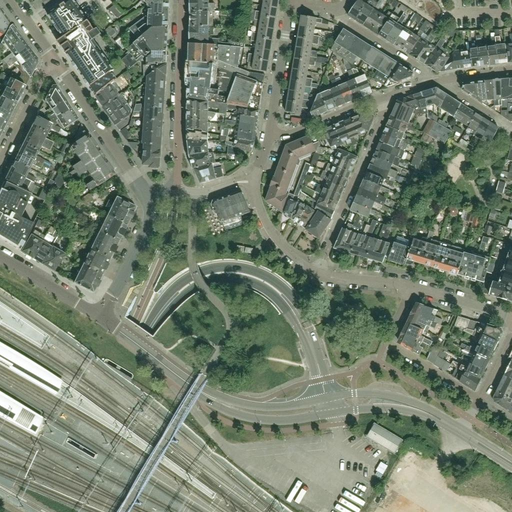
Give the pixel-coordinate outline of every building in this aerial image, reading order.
[(69,0),(65,3),(60,6),(48,15),(48,16),(51,20),(52,21),(55,26),(55,27),(59,32),(63,38),(57,42),(61,47),(61,48),(62,49),(62,48),(65,53),(66,54),(73,64),(77,70),(85,81),(89,88),(89,87),(90,88),(95,96),(114,81),(116,79),(111,72),(114,70),(89,34),(95,30),(92,26),(92,25),(89,21),(88,20),(88,21),(73,0),(69,0)] [(208,5),(208,0),(189,0),(190,12),(213,12),(214,12),(214,5),(208,5)] [(278,8),(279,0),(258,0),(258,1),(254,1),(254,5),(263,6),(278,8)] [(357,0),(348,15),(355,20),(366,4),(362,1),(363,0),(357,0)] [(385,0),(380,0),(378,4),(377,3),(363,25),(371,30),(381,14),(377,12),(385,0)] [(390,6),(395,9),(399,4),(394,0),(390,6)] [(363,25),(377,3),(374,1),(370,7),(366,4),(355,20),(363,25)] [(169,15),(169,4),(162,5),(162,3),(156,4),(155,3),(153,5),(153,6),(152,6),(151,6),(148,6),(147,11),(146,11),(145,17),(145,18),(149,18),(169,15)] [(123,16),(127,13),(125,10),(121,13),(115,5),(110,9),(118,19),(122,15),(123,16)] [(276,19),(278,8),(263,6),(262,12),(256,12),(255,16),(276,19)] [(393,45),(403,29),(400,27),(406,17),(410,20),(414,13),(406,8),(403,12),(400,18),(399,18),(386,40),(393,45)] [(0,34),(2,36),(9,22),(0,10),(0,34)] [(190,26),(213,27),(213,12),(190,12),(190,26)] [(378,35),(391,14),(388,12),(385,17),(383,16),(381,14),(371,30),(378,35)] [(419,24),(422,19),(414,13),(410,20),(404,29),(403,29),(393,45),(401,50),(411,34),(407,31),(414,21),(418,24),(419,24)] [(396,18),(391,15),(392,14),(391,14),(378,35),(386,40),(399,18),(397,16),(396,18)] [(129,29),(138,39),(142,36),(151,29),(168,27),(169,22),(168,21),(169,15),(149,18),(145,18),(145,17),(129,29)] [(274,30),(276,19),(255,16),(251,15),(250,21),(255,22),(255,20),(260,21),(259,27),(274,30)] [(322,19),(316,18),(301,16),(300,27),(314,29),(315,23),(328,25),(329,21),(322,20),(322,19)] [(424,33),(423,32),(421,35),(409,55),(416,59),(436,28),(429,24),(428,27),(432,30),(430,33),(430,32),(427,36),(424,40),(422,39),(425,35),(423,34),(424,33)] [(21,39),(11,25),(8,28),(1,41),(7,49),(21,39)] [(213,35),(213,27),(190,26),(189,26),(189,41),(208,42),(208,35),(213,35)] [(142,36),(138,39),(127,49),(130,54),(150,40),(167,40),(168,27),(151,29),(142,36)] [(272,40),(274,30),(259,27),(258,34),(253,33),(252,37),(272,40)] [(313,35),(314,29),(300,27),(298,38),(319,41),(319,37),(313,36),(313,35)] [(424,64),(435,47),(430,44),(435,36),(433,35),(437,29),(436,28),(416,59),(424,64)] [(108,34),(111,38),(117,33),(113,29),(108,34)] [(358,39),(344,30),(330,51),(344,60),(358,39)] [(494,33),(499,64),(508,63),(505,44),(500,45),(499,30),(494,30),(494,33)] [(421,35),(423,32),(420,31),(416,37),(411,34),(401,50),(409,55),(421,35)] [(480,66),(477,42),(472,42),(470,31),(467,31),(468,43),(469,49),(468,49),(469,52),(471,67),(480,66)] [(491,38),(492,45),(487,46),(489,65),(499,64),(494,33),(491,34),(491,38)] [(489,65),(487,46),(481,47),(480,36),(477,36),(477,39),(477,41),(477,42),(480,66),(489,65)] [(271,51),(272,40),(252,37),(251,41),(257,42),(256,49),(271,51)] [(318,45),(319,41),(298,38),(296,48),(311,51),(312,44),(318,45)] [(443,52),(444,49),(441,48),(446,41),(441,38),(439,42),(438,41),(435,47),(424,64),(431,69),(443,52)] [(0,67),(6,63),(27,47),(21,39),(7,49),(10,54),(2,60),(3,60),(0,62),(0,67)] [(220,43),(220,39),(211,39),(210,45),(220,46),(232,47),(241,48),(244,48),(245,44),(232,43),(232,44),(220,43)] [(353,60),(365,43),(358,39),(344,60),(348,63),(351,65),(354,61),(353,60)] [(167,53),(167,40),(150,40),(130,54),(129,54),(122,60),(122,61),(129,70),(138,63),(146,56),(150,52),(167,53)] [(362,62),(372,48),(365,43),(353,60),(354,61),(357,63),(360,59),(362,60),(361,61),(362,62)] [(238,68),(241,48),(232,47),(220,46),(210,45),(189,44),(189,55),(201,56),(204,57),(238,68)] [(19,66),(33,55),(27,47),(6,63),(9,67),(16,61),(19,66)] [(317,52),(311,51),(296,48),(294,59),(315,62),(321,63),(321,60),(322,60),(322,59),(316,58),(317,52)] [(413,78),(414,74),(372,48),(362,62),(364,63),(365,62),(376,69),(375,70),(376,71),(372,78),(376,81),(384,85),(387,87),(413,78)] [(431,69),(436,72),(441,72),(453,53),(446,48),(445,50),(444,49),(443,52),(431,69)] [(269,62),(271,51),(256,49),(255,55),(249,54),(248,58),(269,62)] [(441,72),(462,69),(459,50),(455,51),(454,52),(453,52),(453,53),(441,72)] [(471,67),(469,52),(463,52),(463,50),(462,50),(459,50),(462,69),(471,67)] [(143,66),(144,74),(144,76),(146,76),(146,78),(147,77),(152,74),(151,66),(166,63),(167,53),(150,52),(146,56),(146,66),(143,66)] [(25,86),(36,63),(36,59),(33,55),(19,66),(16,68),(20,74),(16,82),(25,86)] [(238,68),(204,57),(201,56),(189,55),(189,62),(201,63),(237,75),(238,75),(247,78),(249,72),(238,68)] [(267,73),(269,62),(248,58),(247,63),(253,64),(252,70),(267,73)] [(315,66),(315,62),(294,59),(293,70),(307,72),(308,66),(315,66)] [(237,75),(201,63),(189,62),(188,72),(215,74),(217,78),(226,80),(234,83),(237,75)] [(165,76),(165,75),(166,75),(166,66),(166,63),(151,66),(152,74),(147,77),(147,84),(165,86),(165,81),(165,80),(166,77),(165,76)] [(360,77),(357,70),(355,71),(354,69),(351,70),(363,97),(372,93),(365,76),(360,77)] [(306,79),(307,72),(293,70),(291,80),(312,84),(312,79),(306,79)] [(354,100),(363,97),(351,70),(348,72),(351,81),(347,83),(354,100)] [(128,71),(123,74),(127,80),(132,77),(128,71)] [(234,83),(226,80),(217,78),(215,74),(188,72),(188,83),(188,86),(188,85),(188,87),(219,91),(230,93),(234,83)] [(25,86),(16,82),(1,74),(0,75),(0,78),(1,79),(0,81),(0,85),(20,96),(25,86)] [(259,110),(263,84),(247,78),(238,75),(229,98),(219,96),(219,91),(188,87),(188,89),(188,98),(215,103),(228,105),(232,105),(235,106),(259,110)] [(345,104),(335,80),(335,79),(333,75),(329,76),(331,81),(334,88),(329,90),(336,108),(345,104)] [(354,100),(347,83),(342,85),(339,78),(335,79),(335,80),(345,104),(354,100)] [(510,79),(501,80),(502,100),(508,100),(508,99),(511,99),(511,79),(509,80),(510,79)] [(311,88),(312,84),(291,80),(289,91),(304,93),(305,87),(311,88)] [(502,100),(501,80),(493,81),(494,101),(494,106),(495,106),(502,106),(502,100)] [(118,97),(123,94),(123,93),(122,94),(118,89),(115,84),(114,83),(115,82),(114,81),(95,96),(103,107),(118,97)] [(494,101),(493,81),(492,82),(484,82),(487,101),(494,101)] [(487,101),(484,82),(476,83),(479,102),(487,107),(488,107),(487,101)] [(479,102),(476,83),(463,84),(462,91),(479,102)] [(165,92),(164,90),(165,86),(147,84),(145,84),(144,89),(146,89),(146,97),(164,98),(164,97),(165,95),(165,92)] [(20,96),(0,85),(0,96),(15,104),(20,96)] [(64,99),(55,86),(51,86),(44,100),(50,108),(64,99)] [(336,108),(329,90),(328,89),(325,90),(325,92),(320,94),(328,112),(336,108)] [(434,105),(438,90),(436,89),(420,94),(422,101),(425,100),(427,107),(434,105)] [(439,109),(446,95),(438,90),(434,105),(438,108),(439,109)] [(303,100),(304,93),(289,91),(287,102),(308,105),(308,101),(303,100)] [(328,112),(320,94),(317,95),(313,106),(311,113),(311,115),(313,119),(328,112)] [(427,107),(425,100),(422,101),(420,94),(406,98),(419,110),(422,112),(422,114),(423,115),(427,114),(428,113),(426,108),(427,107)] [(446,113),(453,100),(446,95),(439,109),(441,110),(446,113)] [(15,104),(0,96),(0,108),(11,113),(15,104)] [(110,117),(125,106),(124,106),(118,97),(103,107),(106,111),(106,113),(108,115),(109,116),(110,117)] [(163,103),(164,103),(164,99),(164,98),(146,97),(146,102),(143,102),(143,108),(163,110),(163,103)] [(227,109),(228,105),(215,103),(188,98),(187,99),(187,101),(187,109),(208,112),(208,108),(219,110),(219,114),(227,115),(227,109)] [(419,116),(423,115),(422,114),(422,112),(419,110),(406,98),(404,99),(397,101),(390,119),(414,129),(414,128),(411,127),(412,124),(409,123),(413,113),(419,116)] [(48,123),(70,108),(64,99),(50,108),(53,113),(46,118),(42,114),(37,117),(43,120),(48,123)] [(453,117),(461,104),(453,100),(446,113),(450,116),(453,117)] [(300,115),(301,108),(307,109),(308,105),(287,102),(285,112),(300,115)] [(130,116),(131,113),(132,110),(127,104),(124,106),(125,106),(110,117),(110,119),(112,121),(113,122),(116,126),(128,117),(130,116)] [(458,121),(457,123),(459,124),(468,109),(461,104),(453,117),(458,121)] [(258,118),(259,110),(235,106),(232,105),(228,105),(227,109),(232,110),(235,110),(237,110),(236,112),(234,112),(234,114),(234,115),(238,115),(258,118)] [(11,113),(0,108),(0,119),(6,122),(11,113)] [(42,114),(45,111),(43,108),(39,111),(37,115),(36,117),(37,117),(42,114)] [(63,129),(77,120),(70,108),(48,123),(53,126),(56,124),(55,121),(57,120),(63,129)] [(163,116),(163,114),(163,110),(143,108),(143,113),(145,113),(144,120),(162,121),(162,120),(163,119),(163,116)] [(214,119),(215,113),(210,112),(208,112),(187,109),(187,120),(188,120),(208,122),(209,118),(208,118),(214,119)] [(468,109),(459,124),(463,126),(464,125),(467,127),(476,114),(468,109)] [(369,131),(373,121),(374,117),(369,111),(361,115),(362,116),(360,117),(359,115),(352,118),(359,136),(369,131)] [(476,114),(467,127),(469,127),(466,132),(472,136),(483,119),(476,114)] [(257,126),(258,118),(238,115),(237,118),(233,117),(232,121),(232,122),(257,126)] [(60,129),(53,126),(48,123),(43,120),(37,117),(36,117),(31,126),(47,133),(49,129),(58,134),(58,133),(66,137),(68,134),(63,132),(60,129)] [(359,136),(352,118),(342,122),(351,143),(352,146),(356,145),(355,141),(353,138),(357,137),(358,140),(359,140),(360,139),(359,136)] [(414,129),(390,119),(386,126),(406,135),(407,132),(405,132),(406,129),(413,131),(414,129)] [(480,140),(491,123),(483,119),(472,136),(473,137),(474,136),(480,140)] [(162,128),(162,127),(163,123),(162,122),(162,121),(144,120),(144,127),(142,126),(141,132),(161,133),(162,128)] [(188,120),(187,130),(208,134),(209,128),(211,128),(211,124),(210,123),(210,122),(208,122),(188,120)] [(255,134),(257,126),(232,122),(232,121),(226,120),(225,124),(235,126),(235,125),(236,125),(236,130),(255,134)] [(426,136),(431,138),(444,145),(451,131),(446,128),(441,126),(437,124),(437,123),(432,121),(429,120),(422,134),(426,136)] [(351,143),(342,122),(333,126),(341,146),(343,145),(342,143),(345,141),(347,145),(350,143),(351,143)] [(486,153),(498,128),(491,123),(480,140),(481,141),(482,139),(485,141),(480,150),(486,153)] [(44,138),(47,133),(31,126),(27,135),(51,147),(53,143),(44,138)] [(325,129),(326,132),(324,132),(332,150),(336,150),(335,146),(338,145),(339,147),(341,146),(333,126),(325,129)] [(405,140),(407,135),(406,135),(386,126),(383,134),(408,145),(410,146),(412,141),(407,139),(407,140),(405,140)] [(208,138),(208,134),(187,130),(188,141),(207,142),(207,141),(208,142),(208,138)] [(254,142),(255,134),(236,130),(235,139),(236,139),(254,142)] [(95,145),(91,139),(90,139),(88,135),(86,137),(83,132),(75,137),(78,142),(69,148),(76,158),(95,146),(95,145)] [(161,140),(161,139),(161,133),(141,132),(141,137),(143,137),(143,145),(145,145),(160,145),(161,144),(161,143),(161,140)] [(408,145),(383,134),(380,142),(405,153),(407,148),(408,145)] [(51,147),(27,135),(22,144),(38,151),(40,147),(49,151),(51,147)] [(296,175),(300,165),(301,162),(300,161),(311,156),(310,154),(315,151),(309,136),(301,140),(293,143),(286,146),(285,150),(282,158),(278,168),(275,177),(274,177),(273,177),(270,186),(271,186),(265,201),(274,207),(282,213),(284,208),(288,196),(289,194),(290,194),(293,184),(296,175)] [(251,152),(254,142),(236,139),(234,144),(229,142),(228,142),(229,138),(227,138),(226,142),(225,143),(225,144),(230,145),(251,152)] [(208,153),(207,142),(188,141),(190,156),(191,159),(208,153)] [(405,153),(380,142),(377,150),(402,160),(405,153)] [(35,156),(38,151),(22,144),(18,153),(42,165),(44,161),(35,157),(35,156)] [(159,167),(160,152),(161,151),(161,147),(160,146),(160,145),(145,145),(144,157),(142,159),(142,163),(144,166),(150,166),(150,167),(151,169),(156,169),(158,168),(158,167),(159,167)] [(74,172),(101,154),(99,152),(95,146),(76,158),(79,162),(71,168),(73,170),(67,173),(68,176),(74,172)] [(418,158),(422,160),(425,152),(421,150),(420,150),(417,149),(415,156),(414,156),(418,158)] [(354,166),(357,158),(338,150),(335,157),(337,158),(336,158),(354,166)] [(404,164),(405,162),(402,160),(377,150),(373,157),(392,165),(398,167),(400,163),(402,164),(404,164)] [(42,165),(18,153),(14,161),(29,169),(31,164),(40,169),(42,165)] [(216,164),(214,158),(210,159),(209,153),(208,153),(191,159),(193,169),(194,169),(212,165),(216,164)] [(88,176),(107,164),(102,158),(103,157),(101,154),(74,172),(68,176),(69,177),(75,173),(77,176),(85,171),(88,176)] [(419,168),(422,160),(418,158),(414,156),(411,164),(415,166),(419,168)] [(351,173),(354,166),(336,158),(337,158),(335,157),(332,163),(331,165),(333,166),(351,173)] [(391,167),(392,165),(373,157),(370,164),(396,175),(397,173),(390,170),(391,167)] [(26,174),(29,169),(14,161),(9,170),(33,182),(35,179),(26,174)] [(224,177),(222,169),(220,163),(216,164),(212,165),(194,169),(200,184),(216,180),(216,179),(224,177)] [(300,192),(303,186),(305,179),(307,174),(310,167),(310,165),(306,163),(297,188),(294,196),(298,197),(300,194),(300,193),(300,192)] [(88,191),(114,175),(113,174),(111,170),(107,164),(88,176),(92,181),(85,186),(87,190),(88,191)] [(396,175),(370,164),(367,173),(385,180),(387,176),(395,179),(396,175)] [(347,181),(351,173),(333,166),(331,165),(328,173),(330,174),(347,181)] [(33,182),(9,170),(4,180),(19,187),(22,182),(31,186),(33,182)] [(49,191),(56,195),(64,179),(58,171),(49,191)] [(327,182),(344,189),(347,181),(330,174),(328,173),(325,172),(323,171),(320,177),(325,179),(325,181),(327,182)] [(393,184),(385,180),(367,173),(364,180),(381,188),(383,184),(388,186),(391,187),(393,184)] [(414,183),(416,175),(414,175),(412,174),(411,178),(410,181),(407,180),(413,183),(414,183)] [(389,191),(381,188),(364,180),(360,188),(378,195),(379,191),(388,195),(389,191)] [(410,191),(413,183),(407,180),(404,188),(405,189),(410,191)] [(19,251),(30,229),(33,224),(19,217),(31,194),(4,182),(0,189),(0,239),(5,242),(15,248),(16,249),(19,251)] [(341,197),(344,189),(327,182),(324,187),(319,185),(318,186),(318,187),(341,197)] [(341,197),(318,187),(317,190),(315,194),(338,204),(341,197)] [(385,198),(378,195),(360,188),(357,196),(374,203),(376,199),(385,203),(387,199),(385,198)] [(407,199),(410,191),(405,189),(402,196),(407,199)] [(136,207),(135,207),(135,206),(134,206),(124,190),(116,198),(107,215),(127,225),(130,219),(133,214),(132,214),(136,207)] [(250,212),(241,191),(213,201),(212,204),(212,205),(218,221),(222,222),(250,212)] [(291,219),(298,224),(307,206),(303,204),(306,196),(303,194),(300,192),(300,193),(300,194),(298,197),(297,200),(298,200),(291,219)] [(338,204),(315,194),(312,193),(311,197),(317,199),(316,202),(315,204),(317,205),(334,212),(338,204)] [(291,219),(298,200),(297,200),(298,197),(294,196),(290,194),(289,194),(288,196),(284,208),(282,213),(291,219)] [(357,196),(354,203),(371,211),(373,206),(378,208),(379,207),(381,208),(382,206),(374,203),(357,196)] [(404,207),(407,199),(402,196),(399,204),(404,207)] [(313,217),(316,210),(315,209),(317,205),(315,204),(312,202),(310,208),(307,206),(298,224),(305,229),(313,217)] [(377,217),(378,214),(371,211),(354,203),(351,211),(365,217),(368,219),(370,214),(377,217)] [(401,214),(404,207),(399,204),(396,212),(401,214)] [(334,212),(317,205),(315,209),(316,210),(331,220),(334,212)] [(321,235),(331,220),(316,210),(313,217),(315,218),(307,230),(308,231),(308,233),(308,235),(310,236),(312,236),(313,235),(319,238),(320,237),(321,237),(322,235),(321,235)] [(401,214),(396,212),(393,220),(398,222),(401,214)] [(478,230),(482,214),(475,212),(474,214),(472,223),(471,228),(478,230)] [(124,231),(127,225),(107,215),(99,232),(118,242),(119,242),(118,241),(121,236),(124,231)] [(466,223),(472,224),(474,216),(468,215),(466,223)] [(350,254),(358,234),(361,226),(357,225),(360,219),(357,217),(356,219),(354,223),(353,226),(342,251),(350,254)] [(370,238),(377,223),(377,222),(373,220),(373,222),(371,226),(367,236),(359,256),(366,259),(375,238),(374,238),(374,239),(370,238)] [(342,251),(353,226),(350,225),(348,224),(346,230),(343,229),(334,249),(342,251)] [(358,234),(350,254),(358,256),(359,256),(367,236),(371,226),(367,225),(366,225),(362,235),(358,234)] [(374,261),(388,227),(383,225),(379,236),(378,240),(375,238),(366,259),(374,261)] [(382,263),(390,244),(385,243),(390,232),(389,232),(391,228),(388,227),(374,261),(382,263)] [(115,248),(118,242),(99,232),(90,249),(110,259),(113,253),(116,248),(115,248)] [(426,243),(419,264),(420,264),(420,263),(421,264),(421,263),(424,264),(432,267),(440,243),(439,243),(432,240),(434,233),(429,232),(427,239),(426,243)] [(31,235),(21,252),(32,258),(42,242),(31,235)] [(488,245),(490,239),(483,236),(481,243),(488,245)] [(395,243),(394,243),(388,260),(405,266),(405,264),(413,242),(397,237),(395,243)] [(419,264),(426,243),(427,239),(422,237),(421,241),(414,239),(413,242),(405,264),(411,265),(413,264),(413,262),(414,262),(419,263),(418,264),(419,264)] [(42,242),(32,258),(42,265),(53,247),(52,247),(52,248),(51,247),(53,244),(44,239),(43,242),(42,242)] [(444,271),(452,247),(447,245),(440,243),(432,267),(441,270),(443,270),(443,271),(444,271)] [(53,271),(63,254),(53,247),(42,265),(53,271)] [(464,250),(456,247),(455,248),(452,247),(444,271),(445,271),(446,271),(449,272),(457,275),(464,250)] [(107,265),(110,259),(90,249),(82,266),(101,276),(102,276),(101,275),(104,270),(107,265)] [(470,279),(477,254),(464,250),(457,275),(458,275),(465,277),(466,278),(466,277),(468,278),(469,279),(469,278),(470,279)] [(483,283),(485,278),(487,271),(489,265),(490,261),(491,258),(477,254),(470,279),(471,279),(472,280),(473,279),(474,280),(475,281),(476,280),(483,283)] [(511,259),(507,258),(506,260),(503,270),(511,273),(511,259)] [(99,281),(101,276),(82,266),(73,284),(93,293),(96,287),(99,282),(99,281)] [(511,286),(511,273),(503,270),(498,282),(502,283),(511,286)] [(511,302),(511,286),(502,283),(498,282),(490,280),(485,278),(481,292),(507,301),(511,302)] [(413,310),(412,313),(428,321),(439,326),(442,320),(431,315),(434,309),(419,305),(415,306),(415,307),(413,311),(413,310)] [(439,326),(428,321),(412,313),(410,315),(411,316),(407,323),(423,331),(426,325),(429,327),(430,327),(435,329),(435,328),(438,329),(439,326)] [(460,329),(463,318),(458,317),(455,326),(460,329)] [(467,329),(470,320),(463,318),(460,329),(465,330),(466,330),(467,328),(467,329)] [(477,322),(470,320),(467,329),(471,330),(474,331),(477,322)] [(421,336),(423,331),(407,323),(403,331),(402,333),(424,345),(425,344),(427,345),(430,346),(432,342),(427,339),(427,338),(421,336)] [(502,333),(501,329),(487,325),(482,324),(480,328),(477,327),(475,331),(498,342),(500,339),(499,339),(502,333)] [(498,342),(475,331),(474,331),(471,330),(467,329),(467,328),(466,330),(465,332),(477,338),(480,340),(478,344),(494,351),(497,344),(497,345),(498,342)] [(399,340),(400,344),(419,356),(422,349),(425,350),(427,345),(425,344),(424,345),(402,333),(400,336),(401,336),(399,340)] [(0,364),(58,398),(66,384),(57,378),(26,359),(0,343),(0,364)] [(494,351),(478,344),(476,349),(471,346),(470,348),(462,344),(460,347),(465,349),(489,361),(491,358),(490,358),(494,351)] [(439,357),(440,354),(439,353),(432,348),(430,352),(426,361),(434,365),(435,366),(439,357)] [(488,363),(489,361),(465,349),(463,354),(472,358),(469,363),(485,370),(488,363)] [(446,362),(441,359),(439,357),(435,366),(441,370),(446,362)] [(485,370),(469,363),(467,368),(452,361),(450,365),(456,367),(481,380),(482,377),(485,370)] [(446,373),(450,365),(446,362),(441,370),(446,373)] [(481,380),(456,367),(452,376),(472,389),(476,389),(479,382),(481,380)] [(511,379),(504,375),(503,376),(504,376),(500,384),(511,389),(511,379)] [(511,389),(500,384),(496,391),(511,399),(511,389)] [(0,390),(0,416),(21,429),(37,436),(47,419),(44,417),(0,390)] [(511,406),(511,407),(511,405),(511,399),(496,391),(493,398),(494,403),(511,413),(511,406)] [(403,440),(374,423),(366,437),(395,455),(403,440)] [(378,483),(381,478),(384,473),(365,461),(359,471),(378,483)]
